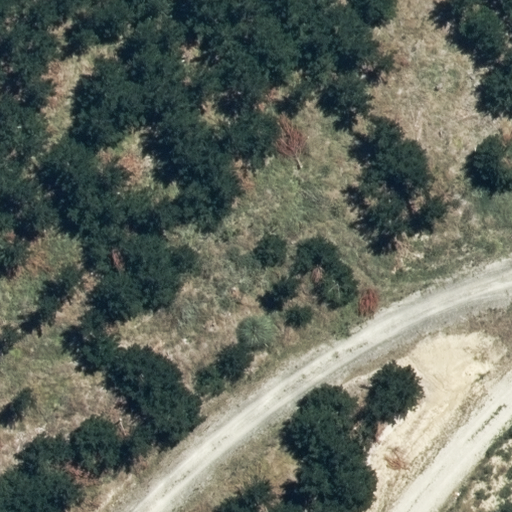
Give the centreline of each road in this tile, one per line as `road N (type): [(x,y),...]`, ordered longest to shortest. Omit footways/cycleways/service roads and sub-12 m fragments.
road 1 (track): [(140,511),(245,397),(511,291)]
road 2 (track): [(511,388),(402,511)]
